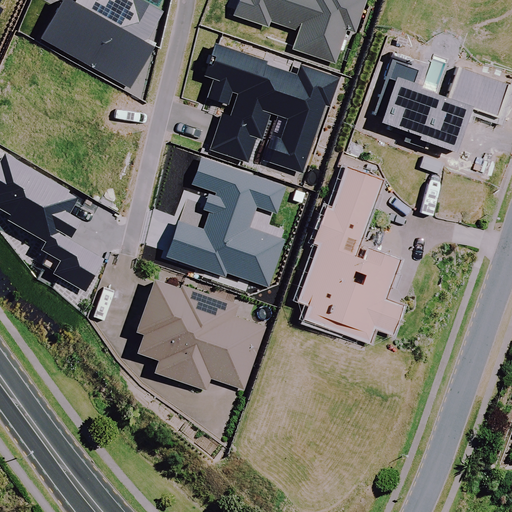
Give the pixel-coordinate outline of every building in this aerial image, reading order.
[(58,3),(38,41),(128,89),(149,50),(142,46),(160,12),(138,0),(73,0),(69,9),(58,3)] [(238,0),(233,17),(265,28),(268,21),(297,30),(291,51),(334,65),(345,30),(354,33),(364,0),(238,0)] [(263,63),(212,47),(202,78),(211,81),(204,101),(232,110),(229,119),(220,116),(209,151),(246,163),(254,139),(260,141),(268,115),(286,121),(279,142),(274,141),(267,164),(300,174),(322,106),(328,108),(337,80),(297,68),(294,78),(262,68),(263,63)] [(75,198),(0,158),(0,215),(6,218),(3,224),(43,245),(38,254),(57,265),(51,277),(83,294),(100,261),(67,243),(78,222),(65,216),(75,198)] [(283,188),(198,161),(190,187),(207,192),(201,212),(207,214),(201,233),(175,225),(164,260),(223,279),(225,274),(266,287),(281,240),(247,229),(254,207),(275,213),(283,188)] [(380,180),(347,168),(332,212),(324,209),(313,240),(320,242),(299,301),(310,305),(305,320),(367,342),(373,327),(392,334),(401,308),(381,301),(396,260),(369,250),(364,261),(352,257),(380,180)] [(233,311),(150,285),(134,336),(140,338),(134,357),(154,364),(150,377),(203,394),(206,382),(242,393),(261,332),(230,323),(233,311)]
